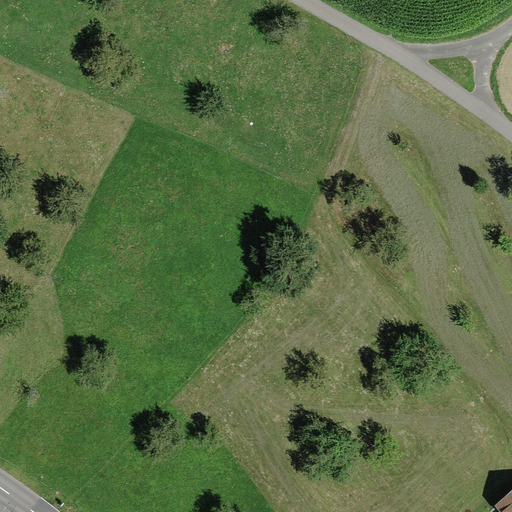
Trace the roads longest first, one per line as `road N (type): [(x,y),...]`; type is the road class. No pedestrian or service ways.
road 1 (residential): [(511,141),(391,46),(303,0)]
road 2 (track): [(511,16),(485,36),(439,51),(391,46)]
